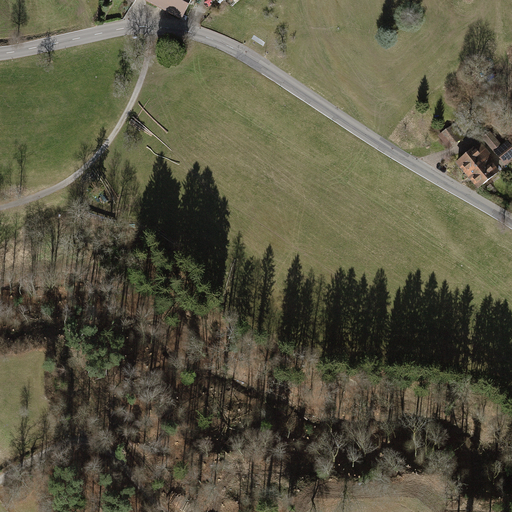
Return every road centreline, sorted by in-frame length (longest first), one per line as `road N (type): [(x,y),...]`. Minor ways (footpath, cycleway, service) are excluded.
road 1 (tertiary): [(0,54),(134,27),(189,32),(259,64),(511,222)]
road 2 (track): [(0,205),(59,187),(101,151),(141,78),(150,26)]
road 3 (residential): [(0,482),(45,453),(91,441),(165,511)]
